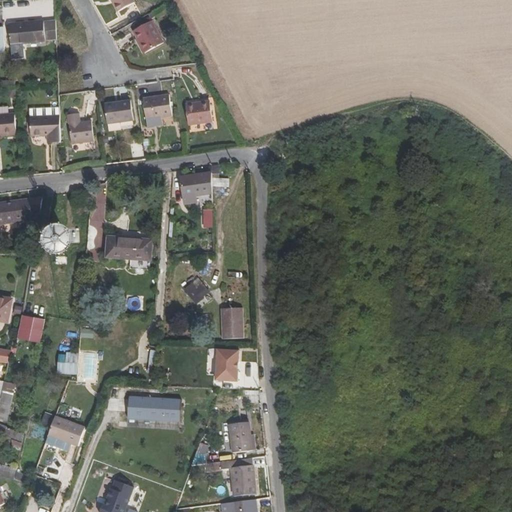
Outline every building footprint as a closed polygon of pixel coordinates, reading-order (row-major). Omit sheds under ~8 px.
[(111,0),(118,13),(135,4),(133,0),(111,0)] [(57,21),(9,26),(11,46),(46,42),(46,41),(57,40),(57,21)] [(145,54),(164,44),(152,22),(134,32),(138,40),(137,40),(145,54)] [(136,41),(144,55),(145,54),(137,40),(136,41)] [(144,99),(147,120),(173,117),(170,96),(144,99)] [(105,105),(108,125),(134,121),(131,101),(105,105)] [(189,126),(213,122),(210,102),(186,105),(189,126)] [(41,118),(41,109),(30,110),(31,118),(41,118)] [(48,144),(61,143),(60,109),(41,109),(41,118),(31,118),(31,132),(31,137),(48,136),(48,144)] [(15,114),(0,115),(0,136),(2,137),(17,135),(15,114)] [(81,123),(80,114),(69,116),(72,145),(95,142),(92,122),(81,123)] [(185,205),(213,201),(213,188),(213,179),(212,174),(212,173),(181,178),(185,205)] [(219,179),(213,179),(213,188),(230,189),(230,180),(219,179)] [(75,194),(76,205),(86,203),(85,193),(75,194)] [(0,204),(0,224),(33,221),(32,217),(40,216),(43,198),(0,204)] [(214,227),(214,209),(204,209),(205,228),(214,227)] [(63,249),(70,252),(75,252),(80,250),(84,247),(87,243),(88,237),(87,232),(83,227),(79,224),(73,222),(68,223),(64,225),(61,228),(58,233),(58,238),(58,241),(60,245),(63,249)] [(151,262),(153,241),(108,237),(107,258),(151,262)] [(197,291),(203,286),(199,281),(193,286),(197,291)] [(192,285),(186,290),(196,303),(208,293),(203,286),(197,291),(193,286),(192,285)] [(0,297),(0,322),(8,324),(13,300),(0,297)] [(223,340),(245,339),(243,309),(225,309),(225,323),(222,323),(223,340)] [(46,320),(23,316),(19,339),(41,344),(46,320)] [(82,328),(81,337),(93,338),(94,329),(82,328)] [(156,366),(159,350),(152,349),(149,365),(156,366)] [(0,363),(9,365),(12,352),(0,350),(0,363)] [(219,350),(217,381),(239,382),(241,351),(219,350)] [(58,362),(58,374),(78,374),(79,352),(67,352),(66,362),(58,362)] [(0,420),(7,422),(16,385),(5,382),(0,407),(0,420)] [(129,398),(128,420),(180,423),(181,423),(182,401),(129,398)] [(56,416),(49,436),(71,444),(79,447),(86,428),(56,416)] [(180,423),(128,420),(128,428),(179,431),(180,423)] [(233,453),(253,451),(250,422),(229,425),(233,453)] [(0,436),(3,437),(7,438),(13,441),(13,446),(22,449),(24,435),(0,424),(0,436)] [(71,444),(49,436),(46,444),(68,452),(71,444)] [(197,466),(207,463),(205,453),(195,455),(197,466)] [(253,458),(222,462),(222,470),(233,468),(237,497),(256,494),(252,466),(254,466),(253,458)] [(0,466),(0,475),(14,480),(17,470),(0,465),(0,466)] [(104,505),(101,511),(125,511),(134,489),(115,483),(113,490),(111,490),(105,506),(104,505)] [(258,511),(257,500),(222,504),(222,511),(258,511)]
